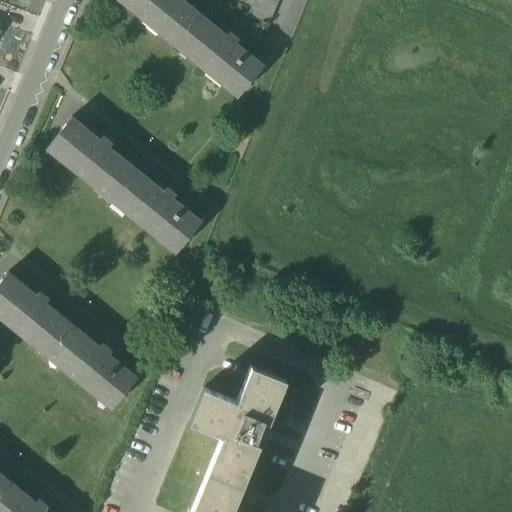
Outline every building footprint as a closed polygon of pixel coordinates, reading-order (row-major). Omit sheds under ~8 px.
[(115,0),(237,98),(263,65),(235,43),(238,40),(229,33),(226,36),(181,0),(115,0)] [(278,0),(235,0),(251,7),(247,17),(268,26),(278,0)] [(99,140),(80,125),(81,124),(71,117),(45,150),(175,253),(201,220),(173,198),(176,195),(166,187),(163,191),(109,148),(112,144),(102,136),(99,140)] [(110,351),(102,344),(99,347),(44,303),(47,300),(38,293),(36,296),(17,281),(18,280),(8,272),(0,282),(0,319),(111,409),(136,377),(108,354),(110,351)] [(221,435),(189,511),(230,511),(285,380),(250,365),(236,400),(203,387),(189,422),(221,435)] [(35,502),(0,474),(0,511),(47,511),(44,509),(46,506),(37,499),(35,502)]
